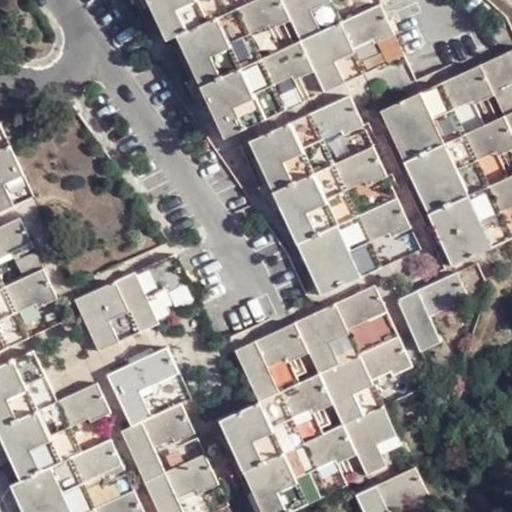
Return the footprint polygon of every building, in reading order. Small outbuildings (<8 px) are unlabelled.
[(145,0),(165,42),(176,38),(221,137),(286,108),(277,89),(315,71),(324,91),(362,74),(353,54),(373,45),(374,48),(394,39),(379,5),(343,21),(333,0),(145,0)] [(511,50),(382,109),(450,262),(507,236),(497,214),(511,207),(511,50)] [(390,178),(373,144),(338,161),(329,142),(351,131),(353,135),(367,129),(349,93),(251,141),(326,295),(388,265),(379,246),(398,236),(401,242),(419,233),(403,201),(367,218),(354,192),(372,183),(373,186),(390,178)] [(0,114),(0,211),(24,200),(16,181),(27,176),(11,142),(1,147),(0,144),(0,128),(5,126),(0,114)] [(59,296),(48,271),(45,264),(10,280),(0,258),(0,254),(14,248),(16,252),(37,242),(23,214),(0,224),(0,349),(34,334),(22,308),(41,300),(43,303),(59,296)] [(93,341),(142,319),(153,314),(141,287),(160,279),(162,283),(179,275),(165,243),(69,286),(93,341)] [(463,298),(451,272),(393,299),(416,347),(438,337),(428,314),(463,298)] [(390,365),(394,372),(415,363),(400,331),(363,348),(352,323),(389,307),(378,284),(232,349),(254,398),(217,414),(260,511),(272,511),(321,491),(311,468),(332,459),(333,462),(356,452),(366,473),(407,454),(371,374),(390,365)] [(187,455),(177,460),(170,463),(160,442),(169,438),(170,441),(180,436),(197,429),(182,394),(192,390),(170,341),(151,350),(139,355),(112,367),(136,422),(124,427),(161,511),(191,511),(183,493),(190,490),(199,486),(200,487),(201,489),(219,481),(204,448),(187,455)] [(39,403),(57,395),(36,348),(18,355),(39,403)] [(99,376),(57,395),(39,403),(18,355),(0,363),(0,437),(17,474),(9,478),(23,511),(142,511),(130,484),(96,500),(86,478),(102,470),(104,475),(123,467),(108,432),(81,444),(70,420),(89,412),(92,417),(113,408),(99,376)] [(415,494),(406,469),(347,494),(354,511),(380,511),(379,510),(415,494)]
